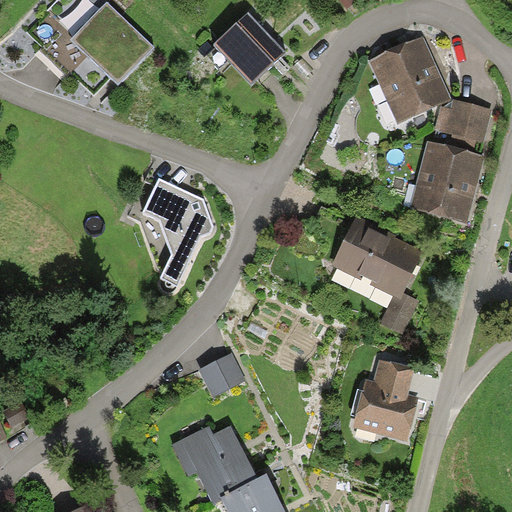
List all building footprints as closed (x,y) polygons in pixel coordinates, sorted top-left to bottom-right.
[(98,99),(147,48),(95,0),(86,0),(42,46),(98,99)] [(276,60),(240,20),(212,46),(247,86),(276,60)] [(417,40),(365,66),(397,128),(448,102),(417,40)] [(431,143),(427,142),(409,209),(470,226),(489,156),(482,154),(494,112),(453,101),(450,111),(441,109),(431,143)] [(155,279),(171,286),(195,236),(208,229),(194,175),(152,159),(142,180),(149,183),(136,211),(151,219),(167,254),(155,279)] [(420,258),(349,223),(329,263),(400,299),(420,258)] [(226,355),(195,370),(209,398),(240,382),(226,355)] [(362,382),(350,428),(405,442),(417,398),(406,395),(414,367),(379,357),(372,385),(362,382)] [(1,412),(9,428),(29,419),(21,402),(1,412)] [(188,435),(165,447),(183,482),(194,476),(208,505),(219,499),(254,482),(226,427),(192,444),(188,435)] [(278,511),(260,478),(254,482),(219,499),(226,511),(278,511)]
